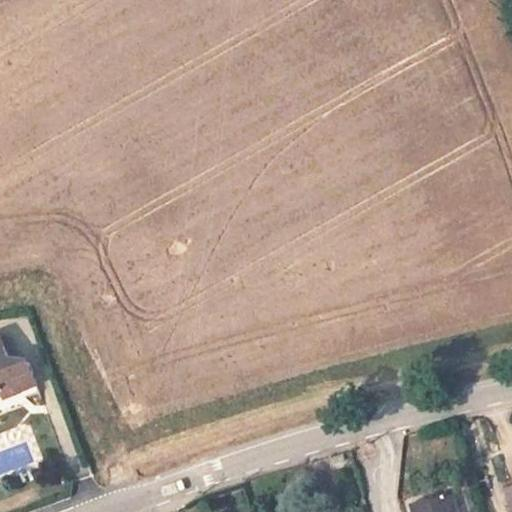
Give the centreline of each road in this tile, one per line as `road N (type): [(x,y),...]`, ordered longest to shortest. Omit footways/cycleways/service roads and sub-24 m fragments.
road 1 (residential): [(106,511),(228,467),(511,391)]
road 2 (unknown): [(56,386),(111,510)]
